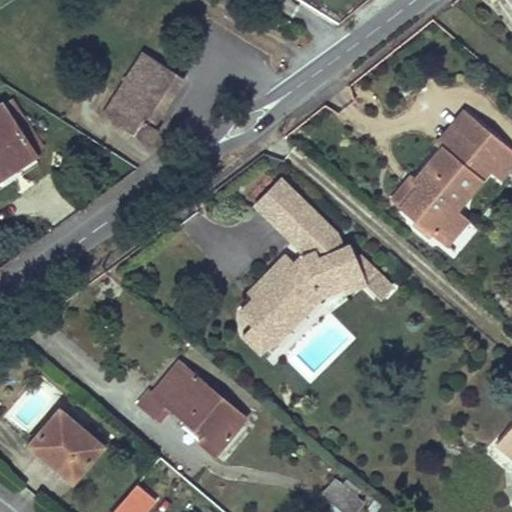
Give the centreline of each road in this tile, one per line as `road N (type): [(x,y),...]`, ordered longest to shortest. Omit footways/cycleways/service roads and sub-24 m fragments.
road 1 (residential): [(0,309),(413,0)]
road 2 (unknown): [(482,320),(256,119)]
